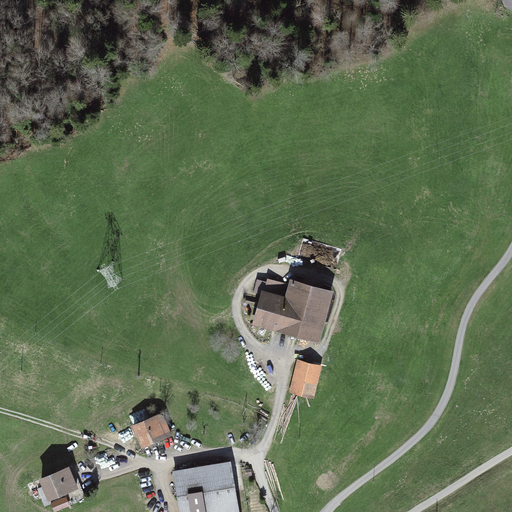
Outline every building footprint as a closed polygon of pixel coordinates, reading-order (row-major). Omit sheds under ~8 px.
[(316,351),(327,300),(289,291),(285,307),(261,301),(254,331),(278,336),(277,342),(316,351)] [(317,372),(296,368),(290,398),(311,402),(317,372)] [(158,419),(131,430),(140,452),(167,441),(158,419)] [(57,511),(87,500),(74,468),(37,483),(47,507),(53,504),(56,511),(57,511)] [(233,511),(227,468),(173,476),(177,511),(233,511)]
